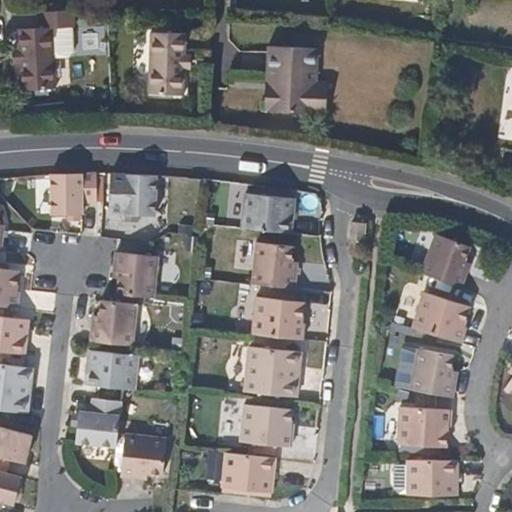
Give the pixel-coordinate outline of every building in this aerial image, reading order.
[(71,27),(70,8),(39,9),(40,27),(15,28),(16,50),(17,68),(18,90),(53,88),(52,58),(66,57),(70,52),(69,27),(71,27)] [(184,33),(149,31),(145,93),(180,95),(182,72),(183,55),(184,33)] [(316,47),(266,45),(265,81),(272,82),(271,111),(324,112),(325,81),(316,81),(316,47)] [(272,82),(265,81),(264,110),(271,111),(272,82)] [(94,169),(49,169),(48,211),(67,212),(78,212),(81,212),(81,201),(94,201),(94,169)] [(120,170),(108,169),(106,201),(123,201),(123,212),(126,212),(139,212),(154,213),(155,171),(120,170)] [(298,197),(247,192),(244,226),(295,231),(298,197)] [(366,221),(355,220),(353,236),(365,237),(366,221)] [(436,230),(421,271),(461,286),(470,260),(465,258),(470,243),(436,230)] [(293,243),(259,240),(255,280),(296,285),(298,258),(292,258),(293,243)] [(156,254),(113,250),(112,264),(111,264),(110,276),(117,276),(116,292),(152,296),(156,254)] [(15,268),(0,266),(0,304),(14,306),(16,290),(13,290),(15,268)] [(470,303),(425,290),(414,326),(456,338),(463,340),(467,325),(464,324),(470,303)] [(304,299),(256,294),(252,330),(303,336),(304,319),(302,319),(304,299)] [(135,301),(100,298),(98,313),(91,313),(88,338),(131,343),(135,301)] [(27,318),(0,314),(0,348),(24,351),(27,318)] [(301,348),(252,343),(247,388),(294,393),(297,393),(299,379),(296,379),(297,364),(300,364),(301,348)] [(453,353),(402,344),(395,385),(453,395),(457,369),(451,368),(453,353)] [(136,352),(87,348),(84,382),(120,386),(133,387),(136,352)] [(32,366),(0,362),(0,407),(27,410),(28,396),(23,396),(24,381),(30,381),(32,366)] [(119,398),(91,395),(89,409),(77,408),(77,410),(76,422),(74,440),(114,444),(119,398)] [(292,405),(246,401),(242,438),(277,441),(292,442),(294,427),(290,427),(292,405)] [(451,408),(401,405),(399,443),(446,445),(447,424),(451,424),(451,408)] [(0,425),(0,470),(4,471),(8,457),(23,461),(29,433),(0,425)] [(166,435),(125,431),(120,474),(146,476),(147,471),(162,472),(166,435)] [(276,454),(227,449),(223,485),(272,490),(276,454)] [(445,458),(407,457),(407,463),(394,463),(394,486),(399,491),(408,491),(408,493),(456,493),(457,458),(445,458)] [(4,471),(0,470),(0,500),(12,504),(19,475),(4,471)]
